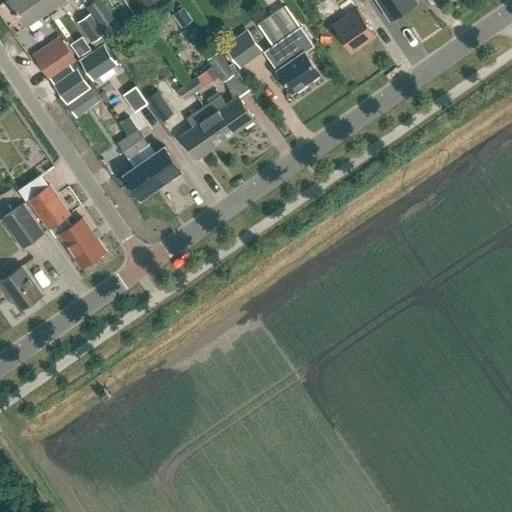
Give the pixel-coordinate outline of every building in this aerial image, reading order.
[(9,0),(28,26),(40,17),(43,22),(50,16),(38,0),(9,0)] [(38,0),(50,16),(58,11),(55,7),(65,0),(38,0)] [(127,24),(120,13),(114,16),(103,0),(96,0),(88,5),(109,36),(127,24)] [(414,0),(378,0),(392,19),(416,2),(414,0)] [(182,8),(172,16),(181,29),(191,21),(182,8)] [(378,36),(360,10),(336,26),(353,52),(378,36)] [(104,32),(92,16),(79,25),(93,46),(107,37),(104,32)] [(262,33),(262,34),(269,45),(286,33),(278,22),(278,23),(262,33)] [(305,52),(314,46),(301,26),(273,45),(276,50),(267,56),(293,93),(320,73),(305,52)] [(253,56),(239,36),(225,46),(239,66),(253,56)] [(98,77),(125,64),(113,41),(87,54),(98,77)] [(39,63),(48,77),(75,61),(66,46),(39,63)] [(220,53),(208,61),(222,83),(234,76),(220,53)] [(78,70),(56,85),(59,89),(63,96),(64,97),(86,82),(78,70)] [(178,90),(186,100),(205,87),(198,76),(178,90)] [(89,109),(100,101),(91,88),(80,96),(89,109)] [(159,90),(148,98),(163,121),(174,113),(159,90)] [(204,108),(227,140),(256,120),(240,96),(228,105),(221,96),(204,108)] [(182,137),(198,161),(227,140),(204,108),(188,119),(194,128),(182,137)] [(139,131),(131,137),(141,150),(148,144),(139,131)] [(129,158),(141,150),(131,137),(120,145),(129,158)] [(148,161),(164,185),(183,171),(166,148),(148,161)] [(127,177),(143,200),(164,185),(148,161),(127,177)] [(82,219),(78,222),(51,184),(28,200),(55,239),(60,235),(83,267),(105,252),(82,219)] [(43,232),(23,204),(2,218),(22,247),(43,232)] [(0,287),(9,300),(12,298),(21,310),(44,293),(23,265),(5,278),(0,270),(0,287)]
